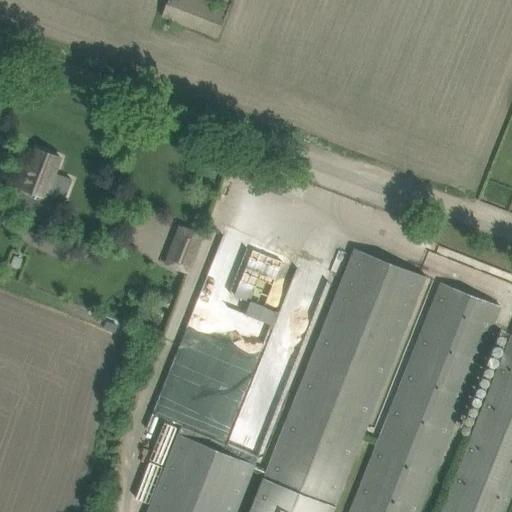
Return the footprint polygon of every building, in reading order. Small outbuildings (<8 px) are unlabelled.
[(167,0),(162,14),(218,37),(233,0),(167,0)] [(54,173),(60,157),(36,148),(13,207),(45,220),(53,199),(62,203),(71,180),(54,173)] [(202,235),(180,226),(165,264),(188,272),(202,235)] [(250,511),(332,511),(426,277),(354,249),(250,511)] [(282,262),(252,250),(234,295),(263,307),(282,262)] [(349,511),(418,511),(500,306),(440,282),(349,511)] [(107,321),(105,328),(115,332),(118,325),(107,321)] [(511,336),(442,511),(502,511),(511,489),(511,336)] [(236,511),(258,458),(181,427),(147,511),(236,511)]
